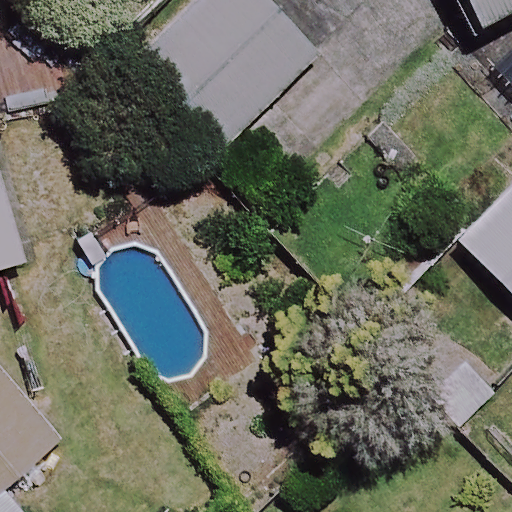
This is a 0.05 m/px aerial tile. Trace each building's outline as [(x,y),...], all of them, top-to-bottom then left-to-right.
[(358,0),(190,0),(122,69),(207,153),(358,0)] [(511,2),(511,0),(446,0),(461,29),(511,2)] [(511,182),(448,242),(511,309),(511,182)] [(0,269),(10,267),(0,231),(0,269)] [(0,482),(51,439),(0,378),(0,482)]
